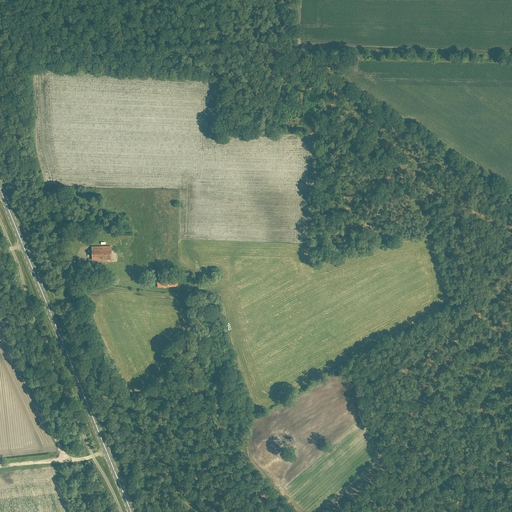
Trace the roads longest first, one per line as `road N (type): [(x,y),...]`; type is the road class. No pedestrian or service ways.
road 1 (primary): [(130,511),(0,190)]
road 2 (track): [(511,318),(434,376),(417,413),(431,457),(422,481),(369,511)]
